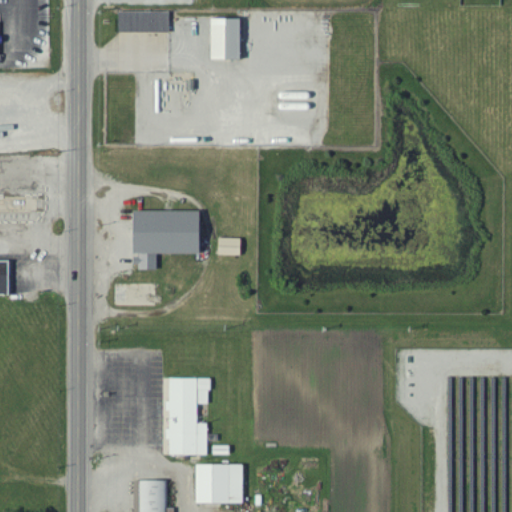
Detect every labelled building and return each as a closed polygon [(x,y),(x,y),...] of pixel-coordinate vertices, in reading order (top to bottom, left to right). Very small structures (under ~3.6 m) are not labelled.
[(172,33),(171,12),(121,13),(121,34),(172,33)] [(215,60),(244,60),(244,19),(215,19),(215,60)] [(204,255),(205,212),(137,211),(137,256),(136,256),(136,269),(159,269),(160,254),(204,255)] [(243,240),(221,239),(221,255),(243,256),(243,240)] [(0,296),(12,296),(13,263),(0,262),(0,296)] [(209,456),(209,424),(200,424),(200,405),(211,405),(211,379),(170,379),(170,441),(171,441),(171,456),(209,456)] [(246,504),(245,465),(199,466),(199,505),(246,504)] [(171,511),(171,482),(138,482),(138,511),(171,511)]
